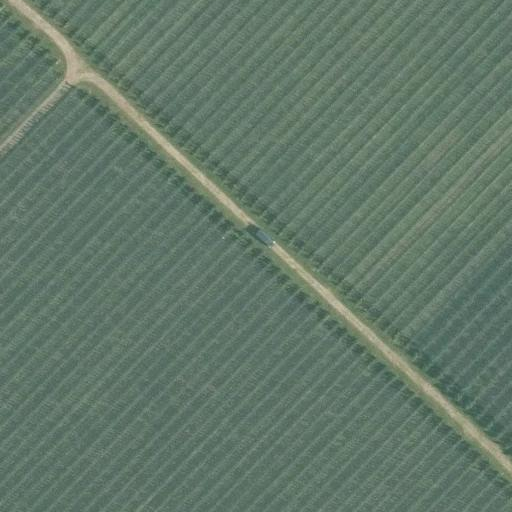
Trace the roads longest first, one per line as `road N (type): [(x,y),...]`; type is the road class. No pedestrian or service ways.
road 1 (track): [(74,66),(511,469)]
road 2 (track): [(16,0),(69,50),(74,66),(62,90),(0,155)]
